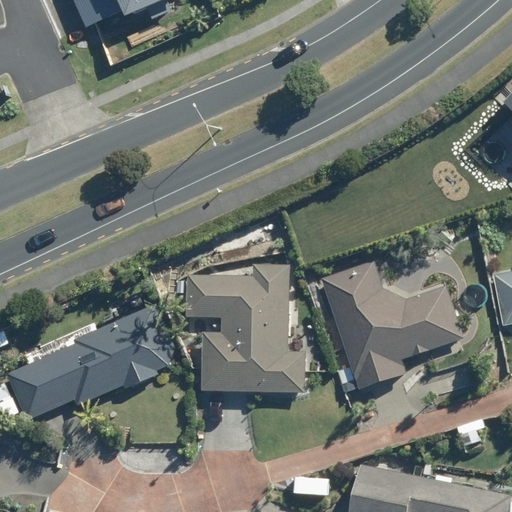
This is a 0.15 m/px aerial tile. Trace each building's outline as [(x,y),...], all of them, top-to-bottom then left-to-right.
[(78,0),(90,28),(130,9),(133,17),(171,0),(78,0)] [(379,263),(327,280),(363,389),(411,373),(407,360),(468,340),(451,288),(409,302),(387,290),(379,263)] [(256,278),(192,276),(191,317),(226,318),(225,333),(207,333),(205,390),(307,393),(309,353),(289,353),(291,325),(292,266),(258,265),(256,265),(256,278)] [(511,270),(494,274),(503,323),(511,321),(511,270)] [(299,302),(304,318),(318,313),(312,297),(299,302)] [(155,304),(73,340),(74,343),(6,374),(26,421),(74,399),(77,405),(123,385),(125,388),(157,374),(156,370),(168,366),(174,348),(155,304)] [(353,367),(340,372),(346,386),(358,381),(353,367)] [(474,427),(459,433),(464,446),(479,441),(474,427)] [(511,496),(366,466),(356,511),(511,511),(511,510),(511,496)]
